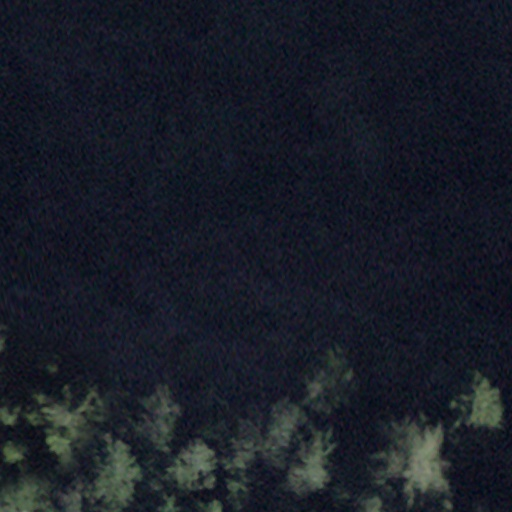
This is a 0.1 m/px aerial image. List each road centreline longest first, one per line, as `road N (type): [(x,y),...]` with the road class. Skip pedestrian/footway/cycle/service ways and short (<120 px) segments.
road 1 (motorway): [(0,313),(511,318)]
road 2 (motorway): [(511,158),(0,158)]
